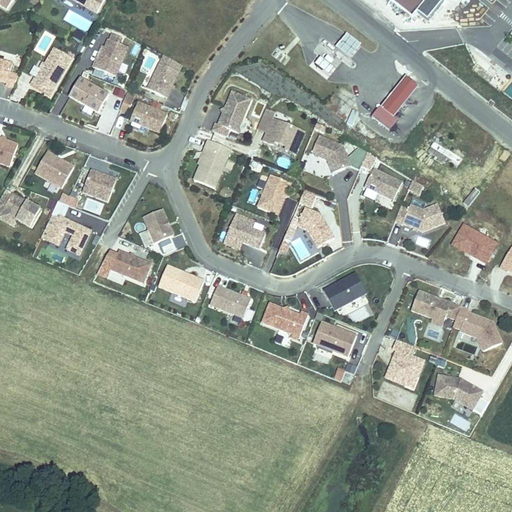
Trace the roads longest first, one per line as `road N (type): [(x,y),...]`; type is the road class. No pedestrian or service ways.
road 1 (residential): [(166,161),(198,238),(219,262),(285,284),(347,257),(384,254),(511,300)]
road 2 (unclassified): [(341,0),(511,136)]
road 3 (residential): [(269,0),(211,73),(166,161)]
road 4 (residential): [(0,106),(166,161)]
